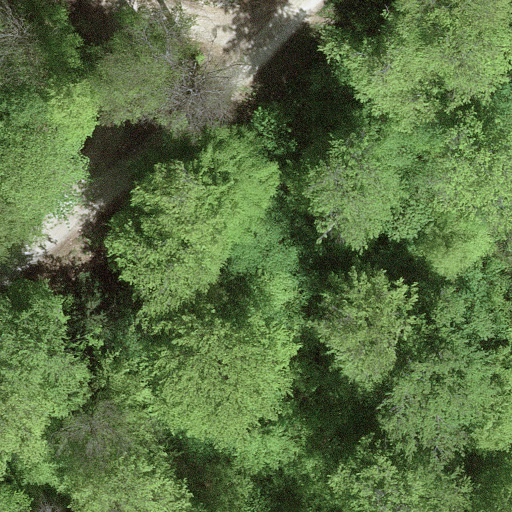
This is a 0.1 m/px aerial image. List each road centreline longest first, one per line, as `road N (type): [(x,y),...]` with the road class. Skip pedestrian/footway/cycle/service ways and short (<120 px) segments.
road 1 (track): [(261,51),(204,117),(0,269)]
road 2 (track): [(261,51),(167,55),(126,0)]
